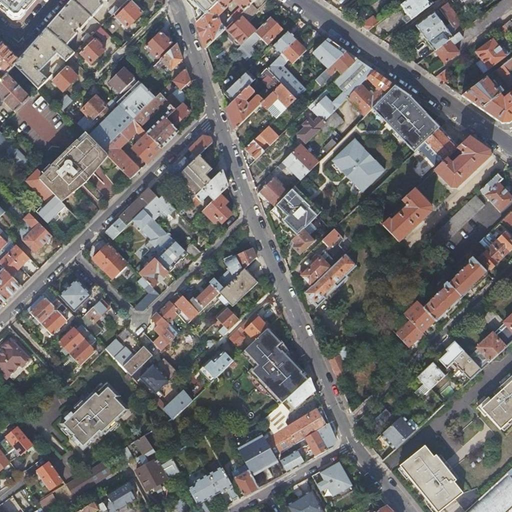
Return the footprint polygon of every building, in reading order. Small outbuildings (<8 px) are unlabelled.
[(0,0),(0,7),(13,18),(20,18),(35,0),(0,0)] [(92,17),(72,0),(59,15),(46,29),(66,46),(77,34),(75,32),(77,30),(80,33),(82,31),(81,30),(92,17)] [(106,0),(72,0),(92,17),(103,5),(101,3),(103,1),(106,4),(108,2),(106,0)] [(130,3),(128,0),(119,9),(116,12),(119,15),(116,18),(126,29),(142,13),(131,3),(130,3)] [(221,0),(218,4),(225,10),(235,0),(238,0),(239,0),(237,2),(237,5),(240,8),(231,17),(235,21),(255,0),(221,0)] [(267,1),(265,0),(255,0),(235,21),(230,25),(226,29),(235,39),(234,42),(237,45),(241,44),(242,45),(255,32),(256,31),(246,21),(267,1)] [(407,0),(402,5),(404,9),(404,10),(408,15),(409,15),(411,19),(430,4),(427,0),(407,0)] [(511,0),(502,0),(466,27),(458,33),(453,37),(435,51),(444,63),(459,52),(454,45),(469,33),(473,37),(511,6),(511,0)] [(454,11),(448,3),(446,3),(439,9),(444,15),(446,13),(447,15),(454,11)] [(218,4),(197,24),(206,49),(225,30),(221,25),(218,17),(225,10),(218,4)] [(116,12),(119,9),(116,5),(109,12),(113,15),(116,12)] [(466,5),(459,9),(466,19),(469,19),(473,15),(466,5)] [(466,27),(454,11),(447,15),(446,13),(444,15),(454,28),(458,33),(466,27)] [(434,12),(416,26),(435,51),(453,37),(449,32),(434,12)] [(368,30),(378,22),(373,16),(360,25),(368,30)] [(242,45),(237,51),(247,61),(257,52),(251,47),(260,38),(268,45),(283,30),(271,17),(256,31),(255,32),(242,45)] [(109,37),(100,28),(95,33),(104,42),(109,37)] [(449,32),(453,37),(458,33),(454,28),(449,32)] [(15,65),(39,89),(41,87),(48,80),(40,71),(58,54),(66,62),(74,53),(66,46),(46,29),(32,46),(19,61),(19,62),(15,65)] [(297,39),(289,31),(272,47),(280,55),(282,54),(296,40),(297,39)] [(81,40),(85,43),(91,37),(87,33),(81,40)] [(160,60),(165,56),(162,53),(171,44),(161,33),(145,48),(156,59),(158,58),(160,60)] [(105,50),(92,36),(91,37),(85,43),(80,48),(83,51),(80,53),(91,64),(105,50)] [(488,70),(507,56),(493,38),(475,52),(488,70)] [(346,51),(328,39),(313,53),(325,67),(321,71),(324,73),(346,51)] [(307,50),(296,40),(282,54),(293,65),(307,50)] [(6,75),(15,65),(19,62),(19,61),(10,53),(1,44),(0,45),(0,70),(6,75)] [(183,59),(177,44),(165,56),(160,60),(154,67),(160,73),(161,72),(159,69),(164,64),(171,71),(183,59)] [(134,46),(126,54),(134,62),(142,54),(134,46)] [(357,59),(346,51),(324,73),(321,76),(316,80),(321,85),(337,70),(342,75),(357,59)] [(291,67),(280,56),(267,69),(281,84),(292,95),(296,100),(305,91),(292,78),(289,77),(287,79),(283,75),(291,67)] [(511,58),(503,65),(510,75),(511,73),(511,58)] [(357,59),(342,75),(327,89),(331,93),(338,87),(344,92),(337,99),(332,103),(323,93),(316,101),(330,115),(334,111),(347,99),(361,85),(367,79),(375,71),(357,59)] [(50,71),(54,74),(60,68),(57,64),(50,71)] [(54,74),(52,75),(55,78),(53,80),(63,91),(77,78),(64,64),(60,68),(54,74)] [(511,77),(510,75),(503,65),(496,70),(510,87),(511,85),(511,77)] [(192,84),(186,68),(160,94),(166,100),(176,110),(181,105),(182,103),(186,100),(188,98),(181,90),(187,85),(189,86),(192,84)] [(126,94),(137,83),(124,69),(110,83),(120,94),(123,91),(126,94)] [(267,69),(258,78),(273,93),(281,84),(267,69)] [(394,85),(375,71),(367,79),(374,86),(368,92),(361,85),(347,99),(364,116),(372,108),(394,85)] [(247,72),(224,95),(233,104),(251,85),(256,81),(247,72)] [(0,96),(15,112),(30,98),(6,75),(1,80),(0,81),(0,96)] [(509,123),(511,121),(511,91),(508,95),(507,94),(506,95),(506,96),(503,98),(500,94),(502,92),(498,86),(495,88),(487,77),(462,96),(502,123),(509,123)] [(117,103),(120,106),(142,86),(138,82),(137,83),(126,94),(117,103)] [(292,95),(281,84),(273,93),(264,102),(261,105),(266,109),(267,109),(277,119),(296,100),(292,95)] [(233,104),(227,110),(235,131),(261,105),(264,102),(259,97),(257,97),(248,106),(245,103),(254,94),(254,92),(253,90),(254,88),(251,85),(233,104)] [(409,96),(394,85),(372,108),(386,123),(391,128),(394,131),(399,136),(414,152),(419,148),(425,142),(439,128),(409,96)] [(142,86),(120,106),(133,120),(154,99),(142,86)] [(331,93),(327,89),(323,93),(332,103),(337,99),(331,93)] [(166,100),(160,94),(154,99),(133,120),(140,127),(163,105),(169,111),(147,134),(162,149),(179,132),(177,131),(166,120),(176,110),(166,100)] [(57,104),(63,110),(73,101),(67,95),(57,104)] [(95,119),(97,122),(103,116),(109,110),(96,96),(82,111),(92,121),(95,119)] [(316,101),(309,108),(319,118),(313,123),(309,120),(304,125),(306,127),(298,135),(298,139),(304,144),(318,131),(326,123),(324,122),(330,115),(316,101)] [(189,111),(182,103),(181,105),(176,110),(166,120),(177,131),(183,125),(179,121),(189,111)] [(108,156),(131,179),(140,171),(119,149),(138,131),(144,138),(133,149),(147,164),(162,149),(147,134),(140,127),(133,120),(120,106),(89,137),(103,151),(108,156)] [(112,110),(111,109),(109,110),(103,116),(103,117),(102,118),(103,120),(105,118),(105,117),(112,110)] [(326,123),(318,131),(322,135),(331,126),(333,129),(342,120),(334,111),(330,115),(324,122),(326,123)] [(440,128),(439,128),(425,142),(425,143),(433,151),(443,162),(447,158),(449,156),(455,151),(458,148),(458,147),(440,128)] [(0,159),(7,153),(17,163),(24,156),(0,131),(0,159)] [(87,181),(108,156),(103,151),(89,137),(86,133),(85,132),(51,166),(52,167),(43,175),(39,180),(61,202),(87,181)] [(199,155),(213,142),(211,138),(204,136),(189,150),(192,153),(195,156),(197,158),(199,155)] [(492,153),(469,137),(458,147),(458,148),(463,153),(452,164),(447,158),(443,162),(434,170),(451,188),(456,188),(492,153)] [(322,148),(328,153),(337,144),(332,138),(322,148)] [(244,144),(247,148),(252,142),(249,139),(244,144)] [(354,139),(332,161),(361,192),(384,170),(354,139)] [(265,151),(254,141),(252,142),(247,148),(245,150),(255,161),(265,151)] [(425,143),(425,142),(419,148),(426,155),(428,155),(433,151),(425,143)] [(300,145),(291,154),(310,172),(318,163),(300,145)] [(458,154),(455,151),(449,156),(452,159),(458,154)] [(291,154),(279,166),(282,170),(286,166),(301,180),(310,172),(291,154)] [(213,170),(199,155),(197,158),(193,161),(175,180),(194,199),(212,181),(207,176),(213,170)] [(24,156),(17,163),(23,169),(30,162),(24,156)] [(193,161),(197,158),(195,156),(189,161),(187,159),(184,156),(167,172),(175,180),(193,161)] [(43,175),(37,169),(31,176),(26,181),(47,204),(43,209),(41,207),(36,212),(47,224),(49,222),(52,219),(53,221),(56,222),(59,219),(59,215),(57,214),(65,206),(61,202),(39,180),(43,175)] [(228,186),(223,171),(212,181),(194,199),(196,201),(199,199),(201,202),(209,195),(214,200),(220,194),(228,186)] [(175,180),(167,172),(159,180),(166,188),(175,180)] [(498,173),(480,191),(500,212),(511,200),(511,196),(499,182),(503,179),(498,173)] [(274,178),(258,195),(263,200),(265,198),(274,208),(275,207),(289,193),(274,178)] [(295,187),(289,193),(275,207),(277,209),(281,220),(279,221),(282,224),(290,232),(296,238),(304,230),(318,216),(321,214),(295,187)] [(432,206),(415,189),(401,202),(407,208),(391,222),(386,216),(383,220),(380,223),(399,243),(432,212),(432,206)] [(147,192),(142,197),(105,232),(113,240),(133,221),(144,209),(149,205),(155,199),(147,192)] [(228,202),(220,194),(214,200),(203,211),(214,223),(218,219),(222,223),(232,214),(224,206),(228,202)] [(475,195),(429,239),(439,249),(485,205),(475,195)] [(154,220),(171,204),(163,196),(159,199),(157,197),(155,199),(149,205),(144,209),(154,220)] [(275,207),(274,208),(271,212),(279,221),(281,220),(277,209),(275,207)] [(387,216),(378,207),(374,211),(383,220),(386,216),(387,216)] [(144,209),(133,221),(151,240),(149,242),(149,243),(145,247),(149,251),(142,258),(149,265),(155,258),(174,240),(166,231),(160,225),(154,220),(144,209)] [(501,221),(510,231),(511,229),(511,212),(511,211),(501,221)] [(14,222),(5,212),(0,217),(0,229),(3,232),(3,233),(14,222)] [(52,237),(29,214),(24,219),(25,221),(19,227),(22,240),(35,253),(52,237)] [(160,225),(166,231),(171,226),(165,220),(160,225)] [(394,249),(399,243),(380,223),(374,228),(394,249)] [(290,232),(282,224),(280,227),(280,229),(282,231),(285,233),(287,234),(290,232)] [(340,236),(334,229),(331,231),(322,240),(329,247),(340,236)] [(314,241),(304,230),(296,238),(292,241),(295,245),(293,248),(300,255),(314,241)] [(0,250),(2,249),(11,240),(3,233),(3,232),(0,234),(0,250)] [(493,246),(503,256),(510,250),(510,251),(511,249),(511,240),(505,234),(493,246)] [(211,245),(203,237),(199,241),(207,249),(211,245)] [(174,240),(155,258),(169,272),(170,273),(176,267),(174,265),(172,263),(179,256),(181,259),(182,260),(188,254),(185,251),(174,240)] [(188,254),(195,261),(203,253),(200,251),(192,243),(185,251),(188,254)] [(20,268),(29,259),(16,245),(7,254),(20,268)] [(122,270),(126,266),(128,264),(109,245),(94,259),(113,279),(115,277),(122,270)] [(497,262),(503,256),(493,246),(480,258),(491,269),(498,263),(497,262)] [(11,277),(20,268),(7,254),(2,249),(0,250),(0,264),(4,269),(11,277)] [(257,257),(253,249),(234,257),(225,261),(231,273),(220,274),(222,276),(215,279),(224,288),(245,268),(257,257)] [(462,298),(487,274),(468,253),(465,256),(470,261),(469,261),(470,264),(466,268),(465,267),(455,277),(456,277),(449,284),(462,298)] [(300,273),(313,287),(331,269),(318,255),(300,273)] [(313,287),(305,294),(318,307),(326,299),(322,295),(334,284),(337,288),(348,278),(346,276),(356,266),(346,255),(331,269),(313,287)] [(172,263),(174,265),(181,259),(179,256),(172,263)] [(149,265),(140,273),(144,277),(153,287),(158,283),(153,278),(153,275),(157,272),(160,272),(165,276),(169,272),(155,258),(149,265)] [(231,273),(225,261),(223,265),(227,271),(220,274),(231,273)] [(456,265),(455,265),(443,277),(446,280),(458,268),(456,265)] [(128,268),(126,266),(122,270),(115,277),(116,279),(128,268)] [(259,282),(245,268),(224,288),(220,292),(233,306),(259,282)] [(0,307),(21,287),(11,277),(4,269),(0,272),(0,307)] [(213,277),(212,275),(207,280),(211,284),(195,300),(193,298),(189,302),(199,312),(220,292),(224,288),(215,279),(214,278),(213,277)] [(153,287),(144,277),(139,282),(151,295),(136,309),(137,311),(145,311),(161,295),(153,287)] [(437,322),(462,298),(449,284),(446,280),(443,277),(440,280),(445,285),(444,286),(444,289),(439,293),(439,292),(430,301),(430,302),(424,308),(435,320),(437,322)] [(91,295),(98,303),(101,300),(107,294),(96,283),(88,291),(77,279),(60,296),(74,311),(91,295)] [(322,295),(326,299),(337,288),(334,284),(322,295)] [(434,292),(431,289),(418,302),(421,305),(434,292)] [(192,320),(199,312),(189,302),(184,296),(176,304),(179,307),(177,309),(174,306),(170,301),(152,319),(159,327),(155,331),(160,337),(154,343),(160,350),(184,327),(177,321),(178,319),(178,317),(178,316),(177,315),(182,310),(192,320)] [(30,312),(41,324),(56,309),(45,297),(30,312)] [(95,322),(110,309),(101,300),(98,303),(79,321),(90,334),(94,338),(103,330),(95,322)] [(435,320),(424,308),(421,305),(418,302),(405,314),(411,320),(422,333),(435,320)] [(239,320),(229,310),(227,308),(219,315),(221,317),(218,320),(216,322),(222,328),(219,331),(223,336),(239,320)] [(56,309),(41,324),(52,335),(68,321),(56,309)] [(255,313),(229,338),(234,343),(243,352),(269,328),(255,313)] [(507,325),(501,331),(511,342),(511,340),(511,316),(505,323),(507,325)] [(396,334),(408,347),(423,333),(422,333),(411,320),(396,334)] [(59,343),(69,354),(85,339),(74,328),(59,343)] [(280,339),(269,328),(243,352),(242,353),(255,367),(249,373),(251,375),(266,391),(272,397),(280,406),(281,405),(286,400),(310,378),(296,363),(292,357),(281,347),(284,343),(280,339)] [(501,331),(499,329),(478,348),(479,349),(476,351),(487,363),(511,342),(501,331)] [(91,345),(96,340),(94,338),(90,334),(85,339),(69,354),(80,365),(96,351),(91,345)] [(23,367),(31,359),(10,337),(2,345),(5,348),(0,353),(0,372),(6,379),(21,365),(23,367)] [(105,349),(131,377),(142,366),(143,366),(125,347),(124,348),(115,339),(105,349)] [(155,355),(160,350),(154,343),(150,339),(145,344),(155,355)] [(469,380),(480,369),(476,365),(467,355),(454,342),(446,350),(448,352),(439,361),(446,368),(453,361),(457,365),(456,366),(469,380)] [(289,351),(284,343),(281,347),(292,357),(289,351)] [(337,350),(327,356),(338,381),(347,372),(337,350)] [(210,360),(199,371),(211,383),(233,362),(223,351),(213,362),(210,360)] [(53,361),(62,368),(68,359),(59,353),(53,361)] [(418,378),(429,390),(433,387),(444,376),(432,363),(417,377),(418,378)] [(146,371),(139,378),(155,394),(169,380),(154,364),(146,371)] [(131,377),(135,382),(139,378),(146,371),(142,366),(131,377)] [(502,385),(511,375),(510,373),(500,382),(502,385)] [(266,391),(251,375),(250,375),(253,383),(256,387),(260,391),(264,394),(272,397),(266,391)] [(511,375),(502,385),(494,392),(497,394),(492,399),(489,396),(487,398),(479,405),(477,407),(485,415),(487,413),(501,429),(502,427),(509,422),(511,418),(511,375)] [(315,390),(310,378),(286,400),(290,404),(294,409),(315,391),(315,390)] [(413,383),(424,395),(427,392),(429,390),(418,378),(413,383)] [(121,412),(125,408),(128,405),(118,395),(119,395),(106,381),(103,384),(97,390),(95,388),(92,391),(91,390),(84,397),(85,398),(83,400),(76,407),(71,413),(69,411),(62,419),(63,420),(60,423),(62,426),(68,432),(70,434),(69,435),(71,437),(70,438),(77,445),(78,444),(83,449),(99,433),(101,434),(108,427),(114,421),(115,421),(123,413),(121,412)] [(97,390),(103,384),(100,382),(94,388),(95,388),(97,390)] [(446,383),(440,389),(445,395),(451,390),(446,383)] [(192,401),(183,390),(166,406),(158,398),(157,400),(155,398),(153,400),(171,420),(182,410),(192,401)] [(316,393),(315,391),(294,409),(296,411),(316,393)] [(479,405),(487,398),(485,395),(477,402),(479,405)] [(76,407),(83,400),(81,398),(74,405),(76,407)] [(264,420),(267,424),(285,423),(288,412),(281,405),(280,406),(264,420)] [(285,423),(267,424),(272,430),(263,436),(275,456),(305,439),(329,424),(322,407),(288,427),(285,423)] [(13,422),(3,411),(0,414),(0,420),(6,427),(9,425),(13,422)] [(407,421),(402,415),(381,434),(394,449),(418,427),(410,419),(407,421)] [(117,423),(115,421),(114,421),(108,427),(110,429),(117,423)] [(18,427),(13,422),(9,425),(14,431),(18,427)] [(336,440),(329,424),(305,439),(308,445),(306,447),(305,446),(298,450),(302,457),(309,453),(309,451),(311,450),(316,456),(334,446),(336,440)] [(462,441),(478,436),(474,424),(458,429),(462,441)] [(65,434),(68,432),(62,426),(60,428),(65,434)] [(32,444),(18,427),(14,431),(6,438),(20,454),(32,444)] [(243,437),(244,439),(246,442),(261,433),(258,428),(243,437)] [(216,440),(211,431),(204,435),(209,444),(216,440)] [(244,439),(235,444),(246,465),(250,470),(252,475),(277,461),(275,456),(263,436),(261,433),(246,442),(244,439)] [(153,450),(144,436),(135,442),(137,445),(144,455),(153,450)] [(131,445),(118,452),(125,462),(131,458),(130,457),(132,456),(129,450),(133,448),(131,445)] [(439,511),(455,500),(464,511),(465,511),(479,500),(480,499),(480,496),(480,493),(479,487),(463,493),(454,482),(457,480),(438,456),(436,454),(434,456),(425,445),(400,465),(401,466),(409,476),(429,502),(437,511),(439,511)] [(0,448),(0,468),(10,462),(1,450),(0,448)] [(302,457),(298,450),(280,460),(287,472),(305,463),(302,457)] [(438,456),(457,480),(459,478),(441,454),(438,456)] [(179,473),(170,457),(161,462),(157,457),(135,469),(147,491),(154,487),(157,485),(159,484),(179,473)] [(44,458),(31,468),(35,473),(48,463),(44,458)] [(104,461),(65,485),(72,498),(112,473),(104,461)] [(323,480),(317,484),(321,493),(328,489),(336,501),(338,500),(343,509),(354,503),(349,494),(354,490),(339,461),(318,472),(323,480)] [(49,490),(62,480),(49,463),(37,473),(49,490)] [(250,470),(246,465),(232,473),(245,496),(260,488),(252,475),(250,470)] [(238,496),(222,466),(195,481),(194,486),(188,489),(201,511),(208,511),(210,511),(204,500),(225,488),(232,500),(238,496)] [(406,478),(409,476),(401,466),(398,468),(406,478)] [(465,511),(504,511),(511,506),(511,470),(479,500),(465,511)] [(125,482),(128,487),(135,483),(132,478),(125,482)] [(125,482),(106,494),(114,507),(133,495),(128,487),(125,482)] [(19,505),(33,498),(28,487),(14,494),(19,505)] [(323,511),(312,491),(286,506),(289,511),(323,511)] [(62,511),(50,493),(37,502),(40,507),(42,510),(43,511),(62,511)] [(99,498),(77,511),(102,511),(106,510),(99,498)] [(391,511),(381,499),(369,505),(373,511),(371,511),(391,511)] [(432,511),(437,511),(429,502),(426,504),(432,511)]
